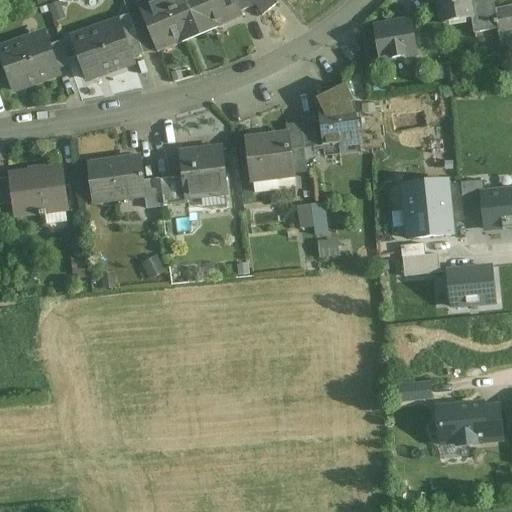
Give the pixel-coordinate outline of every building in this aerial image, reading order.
[(158,0),(139,8),(141,14),(156,50),(156,51),(241,16),(240,13),(234,0),(158,0)] [(251,0),(234,0),(240,13),(256,6),(251,0)] [(277,5),(273,0),(251,0),(256,6),(261,17),(277,5)] [(438,0),(443,25),(471,20),(474,35),(498,30),(495,14),(496,14),(493,0),(438,0)] [(60,3),(48,7),(54,24),(66,20),(60,3)] [(511,10),(496,14),(495,14),(498,30),(499,34),(511,31),(511,10)] [(156,50),(141,14),(130,18),(143,55),(156,50)] [(143,55),(130,18),(118,23),(131,59),(143,55)] [(118,22),(72,38),(88,82),(133,66),(131,59),(118,23),(118,22)] [(411,22),(375,28),(380,62),(416,56),(411,22)] [(511,31),(499,34),(502,49),(511,46),(511,31)] [(25,41),(0,50),(0,53),(14,92),(60,76),(58,71),(49,47),(30,53),(25,41)] [(61,42),(49,47),(58,71),(70,67),(61,42)] [(346,86),(317,101),(322,112),(319,112),(324,148),(360,143),(355,107),(352,108),(351,105),(354,104),(346,86)] [(314,123),(301,124),(304,150),(318,149),(314,123)] [(301,124),(286,126),(287,135),(290,152),(304,150),(301,124)] [(287,135),(248,140),(254,184),(293,179),(290,152),(287,135)] [(222,150),(180,155),(183,177),(185,196),(187,196),(187,199),(228,195),(222,150)] [(141,159),(88,166),(93,204),(111,202),(111,200),(144,196),(146,196),(144,182),(141,159)] [(63,167),(10,174),(11,179),(14,205),(16,220),(69,214),(63,167)] [(183,177),(158,180),(162,208),(188,205),(187,199),(187,196),(185,196),(183,177)] [(11,179),(0,180),(0,206),(14,205),(11,179)] [(158,180),(144,182),(146,196),(144,196),(146,210),(162,208),(158,180)] [(400,186),(406,240),(451,235),(445,181),(400,186)] [(511,189),(476,192),(480,235),(511,232),(511,189)] [(310,206),(312,228),(313,236),(325,235),(322,205),(310,206)] [(297,207),(300,229),(312,228),(310,206),(297,207)] [(334,242),(319,244),(321,259),(336,257),(334,242)] [(424,244),(399,245),(401,275),(438,273),(437,254),(424,255),(424,244)] [(141,267),(151,282),(165,273),(155,258),(141,267)] [(70,263),(73,275),(87,272),(84,260),(70,263)] [(447,268),(450,308),(497,304),(493,264),(447,268)] [(101,275),(102,289),(113,289),(112,275),(101,275)] [(398,387),(400,403),(431,400),(429,384),(398,387)] [(437,409),(441,447),(504,441),(500,402),(437,409)]
